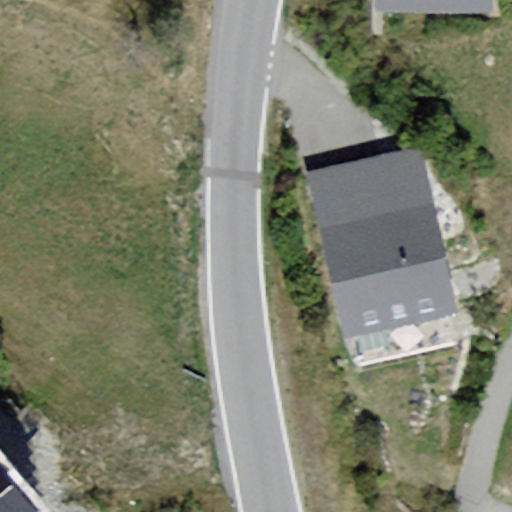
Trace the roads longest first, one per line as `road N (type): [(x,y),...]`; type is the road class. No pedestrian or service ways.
road 1 (tertiary): [(247,0),(233,270),(241,358),(272,511)]
road 2 (residential): [(511,362),(475,467),(486,511)]
